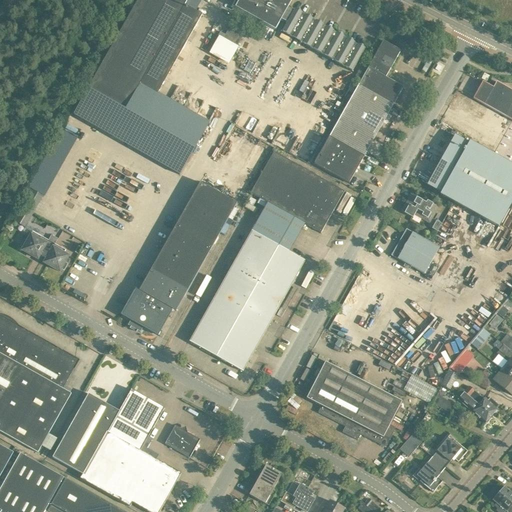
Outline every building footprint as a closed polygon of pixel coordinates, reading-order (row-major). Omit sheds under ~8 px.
[(157,94),(202,15),(195,11),(201,0),(137,0),(87,90),(126,112),(141,85),(157,94)] [(238,0),(234,7),(275,30),(280,20),(288,7),(291,0),(238,0)] [(364,50),(288,7),(280,20),(286,24),(282,32),(352,71),(364,50)] [(237,46),(242,37),(228,29),(225,35),(220,32),(218,36),(237,46)] [(314,164),(348,184),(403,87),(385,77),(400,51),(383,41),(314,164)] [(473,99),(511,120),(511,90),(496,82),(492,88),(482,82),(473,99)] [(468,143),(454,135),(440,160),(454,168),(468,143)] [(303,151),(315,156),(321,144),(308,139),(303,151)] [(454,168),(441,193),(440,195),(498,227),(511,201),(511,164),(469,141),(468,143),(454,168)] [(250,194),(267,203),(304,224),(320,233),(344,192),(274,152),(250,194)] [(426,185),(441,193),(454,168),(440,160),(426,185)] [(129,326),(136,330),(139,325),(157,335),(172,310),(175,311),(236,203),(200,183),(139,290),(136,289),(121,315),(132,321),(129,326)] [(14,221),(25,227),(42,196),(31,190),(14,221)] [(410,194),(401,212),(412,218),(416,212),(427,219),(428,217),(432,219),(438,207),(423,199),(422,201),(410,194)] [(304,224),(267,203),(189,342),(242,372),(305,261),(289,252),(304,224)] [(244,208),(255,214),(257,209),(246,203),(244,208)] [(428,227),(437,232),(441,224),(432,219),(428,227)] [(405,264),(404,266),(409,269),(410,267),(424,274),(439,248),(406,229),(391,256),(405,264)] [(46,259),(54,244),(57,239),(51,235),(48,241),(32,232),(27,241),(24,239),(20,246),(23,248),(21,250),(37,259),(40,255),(46,259)] [(44,263),(59,272),(61,269),(64,271),(67,264),(65,262),(68,256),(64,253),(65,250),(54,244),(46,259),(44,263)] [(72,251),(78,254),(82,247),(76,244),(72,251)] [(0,431),(37,453),(71,394),(62,389),(79,360),(0,315),(0,431)] [(394,346),(409,353),(422,326),(407,318),(394,346)] [(501,342),(510,350),(511,347),(511,338),(507,334),(501,342)] [(441,381),(458,346),(447,340),(430,375),(441,381)] [(507,362),(501,369),(511,378),(511,360),(510,359),(511,356),(511,352),(503,345),(496,353),(507,362)] [(345,427),(342,433),(357,440),(360,435),(385,447),(395,429),(389,426),(401,402),(325,363),(306,399),(321,406),(318,413),(345,427)] [(511,395),(511,378),(501,369),(494,378),(485,370),(474,383),(486,389),(493,380),(511,396),(511,395)] [(442,386),(450,390),(457,375),(449,371),(442,386)] [(497,410),(496,409),(499,406),(490,398),(487,401),(485,399),(484,399),(475,391),(475,392),(469,386),(463,392),(469,398),(470,398),(474,402),(491,416),(497,410)] [(83,475),(80,479),(130,507),(132,503),(148,511),(159,511),(181,474),(156,460),(140,451),(148,437),(152,430),(164,408),(131,390),(119,412),(83,475)] [(469,398),(463,392),(458,398),(464,404),(464,403),(473,411),(472,412),(484,423),(491,416),(474,402),(470,398),(469,398)] [(83,475),(119,412),(88,394),(52,458),(83,475)] [(433,404),(448,412),(453,403),(437,396),(433,404)] [(164,444),(189,458),(200,440),(186,432),(185,429),(182,430),(175,426),(164,444)] [(399,450),(409,458),(424,439),(415,432),(399,450)] [(437,451),(432,457),(445,467),(453,458),(458,462),(467,451),(454,440),(453,441),(447,437),(444,440),(445,441),(437,451)] [(0,475),(13,453),(0,445),(0,475)] [(44,511),(63,478),(20,453),(0,488),(0,511),(1,511),(0,511),(44,511)] [(445,467),(432,457),(427,463),(418,473),(415,476),(420,480),(419,481),(433,493),(442,481),(437,477),(440,474),(440,473),(445,467)] [(249,495),(268,506),(276,492),(272,490),(281,474),(266,465),(249,495)] [(124,511),(65,479),(51,505),(47,511),(49,511),(124,511)] [(307,511),(314,500),(311,498),(314,492),(300,484),(288,506),(294,510),(296,506),(305,511),(307,511)] [(511,493),(504,487),(499,493),(511,504),(511,493)] [(359,500),(364,504),(368,508),(373,511),(386,511),(385,511),(383,511),(379,507),(378,508),(368,499),(371,495),(366,491),(359,500)] [(511,511),(511,504),(499,493),(493,500),(497,503),(494,506),(498,509),(496,511),(497,511),(511,511)] [(341,511),(343,509),(330,501),(323,511),(341,511)]
